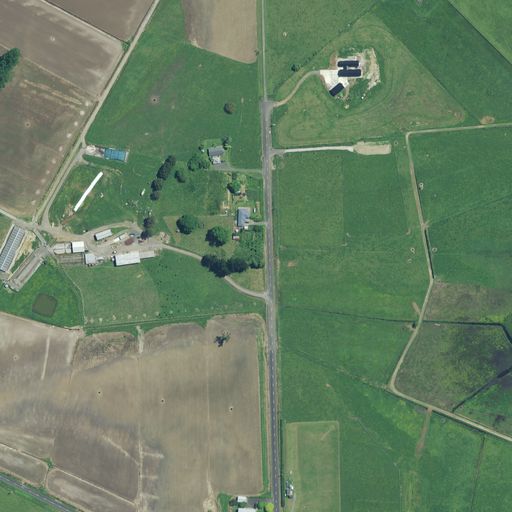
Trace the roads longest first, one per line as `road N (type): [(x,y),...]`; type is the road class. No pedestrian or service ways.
road 1 (unclassified): [(276,511),(265,105)]
road 2 (unknown): [(271,297),(247,294),(202,259),(161,244),(100,248),(0,211)]
